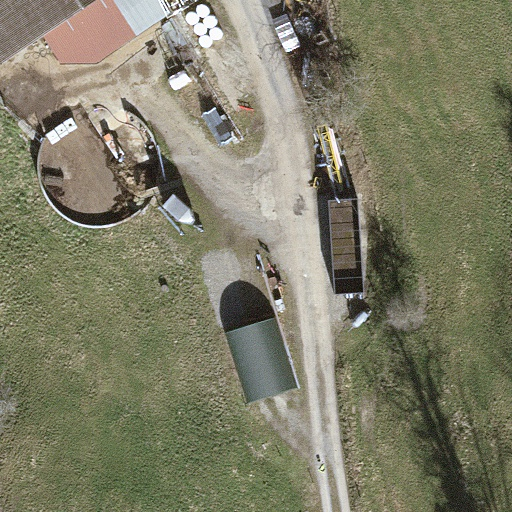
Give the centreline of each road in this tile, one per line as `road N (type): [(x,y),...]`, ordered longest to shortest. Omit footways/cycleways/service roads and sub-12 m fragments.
road 1 (unclassified): [(240,0),(261,35),(297,157),(299,210),(269,228),(207,173),(153,85)]
road 2 (track): [(299,210),(339,511)]
